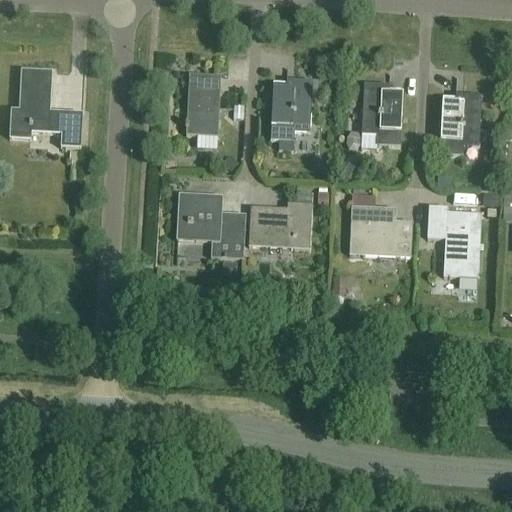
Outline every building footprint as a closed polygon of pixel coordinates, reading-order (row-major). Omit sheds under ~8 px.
[(81,152),(83,116),(50,115),(52,75),(21,74),(19,113),(11,113),(9,142),(31,143),(31,136),(61,138),(60,151),(81,152)] [(218,140),(221,79),(189,78),(187,126),(185,126),(185,130),(187,130),(186,138),(218,140)] [(273,86),(270,144),(279,144),(278,154),(293,155),(294,145),(295,135),(310,135),(312,84),(293,83),(293,87),(286,86),(286,87),(273,86)] [(400,150),(403,93),(390,93),(389,92),(382,91),(382,88),(364,87),(361,152),(376,152),(376,149),(400,150)] [(479,150),(482,99),(464,98),(464,101),(456,101),(456,102),(443,102),(440,158),(464,159),(464,149),(479,150)] [(234,108),(233,122),(244,122),(244,109),(234,108)] [(70,154),(70,164),(71,164),(79,165),(80,165),(80,155),(70,154)] [(230,160),(222,168),(231,176),(239,168),(230,160)] [(71,164),(70,182),(78,183),(79,165),(71,164)] [(355,169),(343,164),(336,177),(349,183),(355,169)] [(438,180),(437,193),(451,193),(451,181),(438,180)] [(318,196),(317,209),(329,209),(329,196),(318,196)] [(483,197),(482,209),(499,210),(500,197),(483,197)] [(179,198),(176,244),(201,245),(212,246),(211,261),(218,261),(244,263),(245,234),(246,226),(221,225),(221,216),(222,200),(179,198)] [(310,252),(312,208),(288,207),(288,213),(251,211),(249,250),(310,252)] [(411,261),(412,225),(390,224),(391,212),(352,210),(349,258),(411,261)] [(478,282),(481,218),(447,217),(447,211),(429,210),(427,241),(445,242),(443,280),(478,282)] [(223,265),(222,279),(236,280),(237,266),(223,265)] [(345,299),(345,280),(332,279),(331,298),(345,299)]
